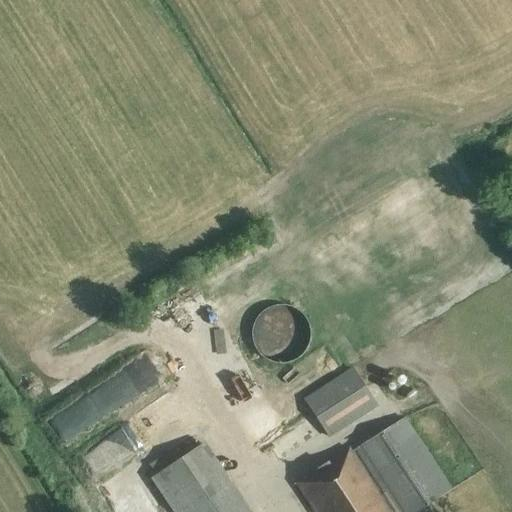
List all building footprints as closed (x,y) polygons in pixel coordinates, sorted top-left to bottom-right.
[(255,304),(245,342),(284,352),(288,340),(283,338),(290,314),(255,304)] [(345,311),(330,320),(342,338),(356,329),(345,311)] [(349,342),(373,381),(391,370),(367,331),(349,342)] [(329,438),(376,408),(352,370),(304,401),(329,438)] [(402,419),(351,452),(349,449),(295,484),(313,511),(416,511),(449,491),(402,419)] [(244,511),(199,447),(191,453),(150,482),(171,511),(244,511)]
